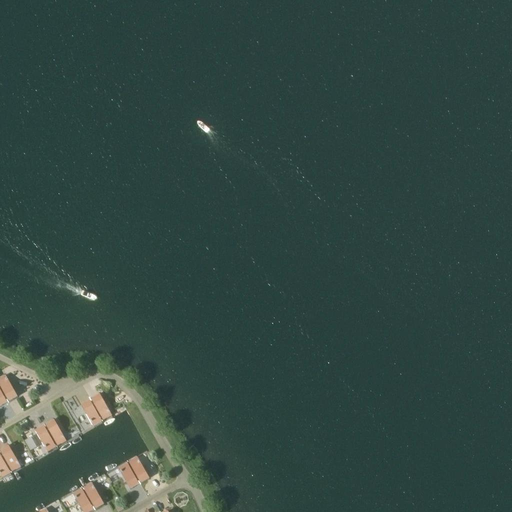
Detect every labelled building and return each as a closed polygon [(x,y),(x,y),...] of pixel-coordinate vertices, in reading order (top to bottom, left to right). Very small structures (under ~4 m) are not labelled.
[(6,377),(0,380),(0,395),(6,405),(17,398),(6,377)] [(98,397),(87,403),(98,424),(110,418),(98,397)] [(87,403),(75,410),(87,431),(98,424),(87,403)] [(51,423),(40,430),(51,451),(63,444),(51,423)] [(40,430),(28,436),(40,457),(51,451),(40,430)] [(6,447),(0,450),(0,463),(6,475),(18,468),(6,447)] [(138,460),(126,466),(138,487),(150,481),(138,460)] [(126,466),(114,473),(126,494),(138,487),(126,466)] [(94,484),(82,491),(94,511),(105,505),(94,484)] [(82,491),(70,497),(78,511),(93,511),(94,511),(82,491)]
